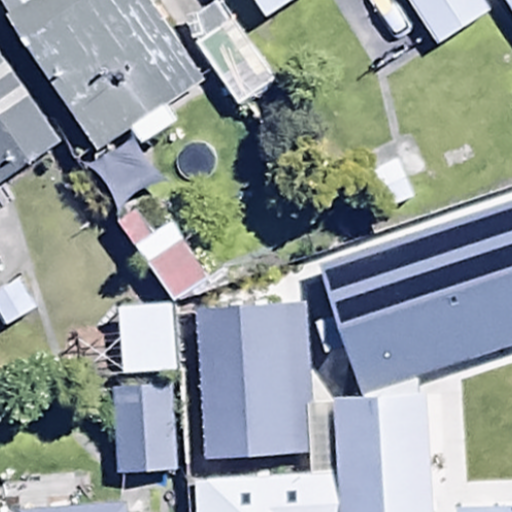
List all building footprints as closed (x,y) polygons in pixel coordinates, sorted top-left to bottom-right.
[(141,0),(0,0),(0,7),(95,152),(127,131),(135,144),(171,120),(163,109),(198,85),(141,0)] [(244,0),(260,22),(294,0),(244,0)] [(487,0),(402,0),(434,51),(496,13),(487,0)] [(511,0),(501,0),(511,16),(511,0)] [(270,87),(215,6),(181,29),(236,110),(270,87)] [(0,61),(0,182),(57,144),(0,61)] [(113,146),(78,170),(104,207),(138,183),(113,146)] [(123,201),(104,215),(142,266),(181,238),(166,218),(146,232),(123,201)] [(511,394),(511,273),(347,281),(352,399),(330,400),(335,511),(427,511),(423,399),(511,394)] [(305,456),(300,306),(190,310),(195,460),(305,456)] [(470,410),(432,411),(434,498),(472,498),(470,410)] [(109,417),(112,476),(176,473),(173,413),(109,417)] [(332,511),(329,469),(187,478),(189,511),(332,511)] [(511,511),(511,503),(452,506),(451,511),(511,511)]
